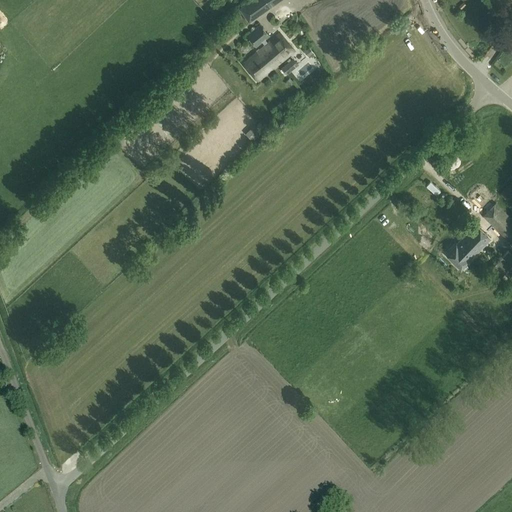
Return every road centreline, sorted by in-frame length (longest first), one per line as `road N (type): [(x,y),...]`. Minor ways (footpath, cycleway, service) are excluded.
road 1 (unclassified): [(56,495),(490,89)]
road 2 (unclassified): [(56,495),(0,339)]
